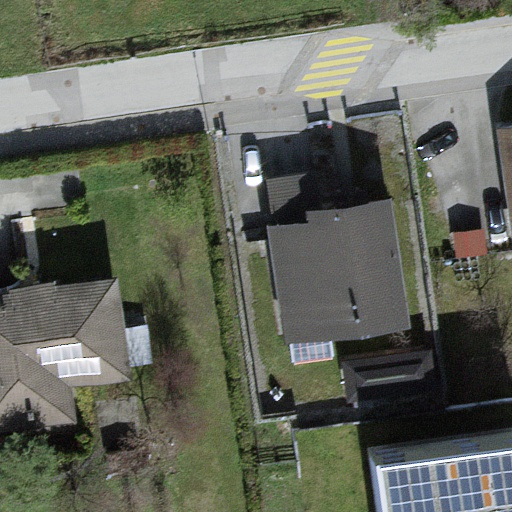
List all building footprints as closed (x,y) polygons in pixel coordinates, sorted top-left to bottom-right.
[(511,113),(500,115),(511,199),(511,113)] [(271,191),(311,183),(304,150),(264,158),(271,191)] [(401,316),(383,197),(307,208),(309,219),(270,225),(286,333),(401,316)] [(112,275),(0,290),(0,426),(76,416),(69,367),(124,360),(112,275)] [(511,511),(511,432),(368,452),(377,511),(511,511)]
